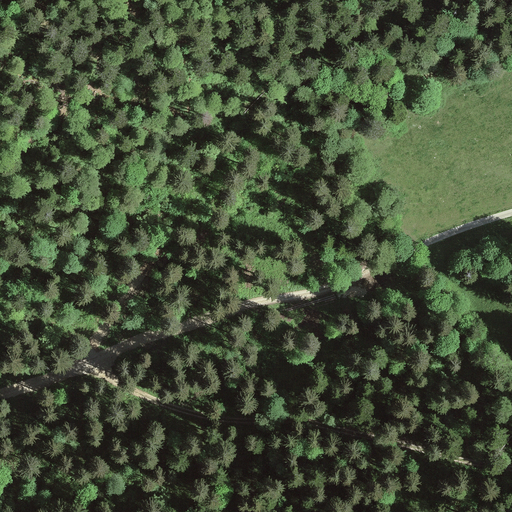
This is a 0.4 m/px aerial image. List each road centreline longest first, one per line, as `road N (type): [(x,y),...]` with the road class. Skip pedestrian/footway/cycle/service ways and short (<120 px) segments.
road 1 (track): [(511,212),(434,238),(361,276),(253,301),(0,393)]
road 2 (track): [(94,363),(153,400),(203,413),(318,423),(425,456),(511,469)]
road 3 (track): [(72,370),(152,253),(221,175),(256,103)]
road 4 (track): [(0,201),(281,94)]
